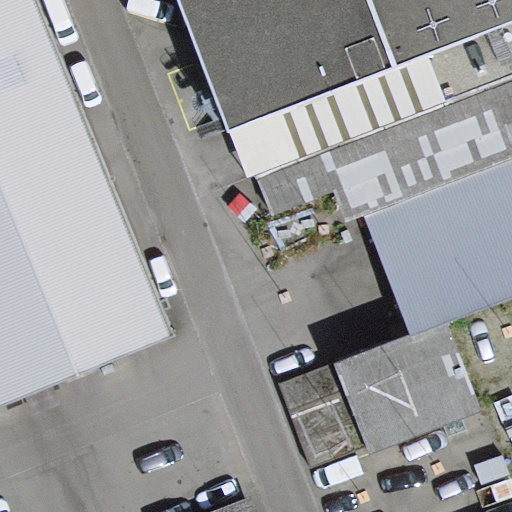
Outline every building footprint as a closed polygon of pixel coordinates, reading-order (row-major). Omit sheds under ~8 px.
[(28,0),(0,0),(0,398),(161,335),(28,0)] [(511,0),(173,0),(223,127),(229,142),(232,141),(431,64),(511,33),(511,0)] [(431,64),(232,141),(248,182),(447,105),(431,64)] [(511,511),(511,184),(284,270),(374,511),(511,511)] [(248,511),(243,498),(206,511),(248,511)]
